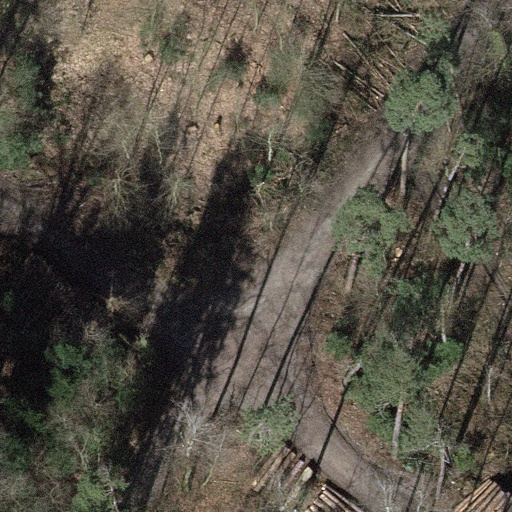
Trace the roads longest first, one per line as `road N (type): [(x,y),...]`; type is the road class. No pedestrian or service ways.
road 1 (track): [(504,0),(224,357),(131,511)]
road 2 (track): [(0,179),(415,511)]
